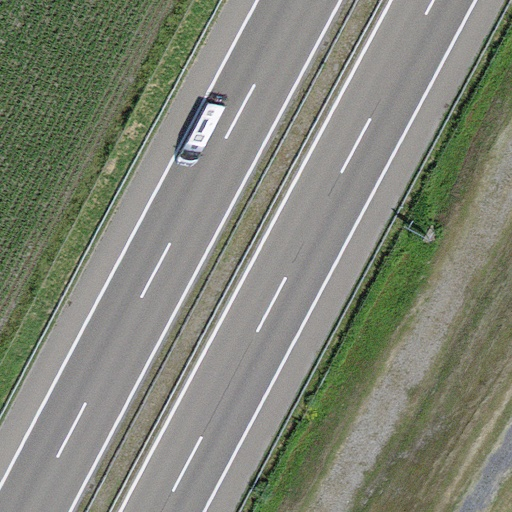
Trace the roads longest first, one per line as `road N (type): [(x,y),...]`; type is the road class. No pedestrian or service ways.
road 1 (motorway): [(303,0),(29,511)]
road 2 (motorway): [(165,511),(435,0)]
